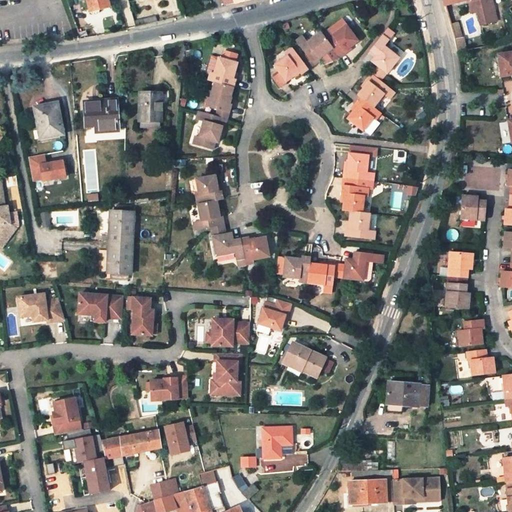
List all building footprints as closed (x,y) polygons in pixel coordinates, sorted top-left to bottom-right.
[(89,12),(108,7),(106,0),(78,0),(81,11),(88,9),(89,12)] [(356,10),(364,5),(361,0),(353,6),(356,10)] [(442,0),(443,2),(450,0),(454,0),(456,3),(466,0),(475,0),(477,11),(481,24),(496,20),(493,4),(485,6),(484,0),(442,0)] [(475,0),(469,0),(471,12),(477,11),(475,0)] [(157,22),(155,15),(134,21),(135,27),(157,22)] [(342,20),(328,30),(333,36),(347,26),(342,20)] [(449,24),(457,51),(466,50),(458,22),(449,24)] [(345,52),(358,42),(347,26),(333,36),(328,30),(322,35),(330,46),(333,49),(338,56),(340,59),(347,54),(345,52)] [(387,29),(382,36),(389,41),(394,34),(387,29)] [(330,46),(322,35),(320,32),(307,42),(303,37),(296,41),(306,56),(314,66),(321,61),(319,59),(321,57),(333,49),(330,46)] [(376,66),(388,75),(400,59),(384,47),(389,41),(382,36),(373,49),(379,53),(376,57),(372,63),(376,66)] [(308,70),(302,62),(301,60),(293,49),(286,55),(288,57),(275,66),(281,74),(287,82),(300,73),(301,75),(308,70)] [(333,49),(321,57),(326,64),(338,56),(333,49)] [(370,52),(376,57),(379,53),(373,49),(370,52)] [(498,55),(501,77),(509,75),(509,73),(508,68),(507,54),(498,55)] [(207,72),(211,74),(214,75),(220,57),(212,55),(207,72)] [(302,62),(308,70),(314,66),(306,56),(301,60),(302,62)] [(234,80),(238,63),(220,57),(214,75),(211,74),(209,81),(214,83),(234,89),(236,81),(234,80)] [(370,75),(382,83),(385,79),(388,75),(376,66),(373,71),(370,75)] [(281,74),(275,78),(281,86),(287,82),(281,74)] [(382,83),(370,75),(365,81),(368,83),(358,97),(359,97),(374,109),(384,94),(390,99),(394,92),(382,83)] [(217,110),(229,114),(231,106),(229,105),(234,89),(214,83),(210,100),(206,99),(204,107),(217,110)] [(158,111),(158,104),(160,104),(161,94),(140,93),(140,121),(141,121),(159,121),(160,121),(160,111),(158,111)] [(374,109),(359,97),(354,104),(357,106),(347,120),(363,132),(374,118),(376,120),(381,114),(374,109)] [(116,102),(84,104),(86,126),(95,126),(96,131),(118,129),(116,102)] [(34,108),(39,130),(40,130),(42,139),(63,135),(57,104),(34,108)] [(215,118),(227,121),(229,114),(217,110),(215,118)] [(217,144),(222,128),(225,128),(227,121),(215,118),(198,113),(196,120),(203,123),(199,139),(193,137),(191,145),(212,150),(214,143),(217,144)] [(351,147),(350,154),(369,156),(375,157),(376,150),(351,147)] [(350,154),(348,171),(345,171),(344,179),(359,180),(374,182),(375,174),(367,174),(369,156),(350,154)] [(45,155),(28,157),(32,183),(67,178),(65,160),(46,162),(45,155)] [(219,192),(215,175),(196,178),(199,196),(196,196),(198,204),(217,201),(220,201),(223,200),(221,192),(219,192)] [(363,213),(365,197),(368,197),(368,190),(358,189),(359,180),(344,179),(342,194),(345,195),(343,211),(351,212),(363,213)] [(0,180),(0,238),(1,239),(7,243),(16,230),(10,226),(7,208),(5,208),(1,180),(0,180)] [(485,222),(487,202),(478,201),(479,198),(464,197),(462,219),(485,222)] [(220,217),(217,201),(198,204),(201,221),(192,223),(194,230),(211,227),(224,225),(223,217),(220,217)] [(110,212),(109,236),(107,236),(107,241),(109,241),(109,243),(133,244),(134,213),(131,213),(131,206),(117,205),(116,212),(110,212)] [(369,232),(371,214),(363,213),(351,212),(349,229),(346,229),(345,237),(375,240),(376,233),(369,232)] [(216,255),(236,252),(238,261),(246,259),(243,244),(235,245),(234,241),(232,234),(226,235),(213,238),(216,255)] [(243,244),(246,259),(247,266),(253,265),(253,261),(270,258),(267,239),(250,242),(249,238),(242,240),(242,241),(243,244)] [(133,244),(109,243),(107,243),(107,248),(108,248),(107,273),(131,274),(133,244)] [(345,266),(344,280),(368,282),(371,280),(373,263),(384,264),(385,256),(359,253),(358,261),(354,261),(346,260),(345,266)] [(451,253),(449,277),(468,279),(469,270),(472,270),(474,255),(451,253)] [(284,278),(300,280),(299,284),(308,285),(310,265),(311,258),(302,257),(302,260),(286,258),(284,278)] [(310,265),(308,285),(324,287),(323,293),(332,294),(334,278),(335,265),(327,264),(327,266),(310,265)] [(335,265),(334,278),(339,279),(344,280),(345,266),(340,266),(335,265)] [(511,266),(511,273),(503,272),(502,288),(511,288),(511,266)] [(468,279),(449,277),(448,284),(468,285),(468,279)] [(469,310),(470,294),(467,294),(468,285),(448,284),(446,308),(469,310)] [(18,297),(20,317),(32,315),(36,315),(37,321),(47,320),(47,322),(64,320),(58,299),(45,300),(44,294),(18,297)] [(79,294),(78,314),(90,315),(95,316),(94,322),(104,323),(105,318),(120,319),(122,297),(79,294)] [(127,298),(126,309),(134,310),(132,335),(151,336),(151,334),(152,325),(153,311),(149,311),(150,299),(127,298)] [(277,307),(266,303),(259,324),(274,329),(276,321),(278,315),(288,318),(292,305),(280,301),(277,307)] [(288,318),(278,315),(276,321),(285,324),(288,318)] [(213,343),(212,346),(233,347),(233,344),(250,344),(250,324),(234,323),(234,321),(228,320),(228,323),(223,323),(223,320),(213,320),(213,334),(213,343)] [(466,331),(459,332),(461,348),(484,345),(482,330),(485,330),(484,321),(464,323),(466,331)] [(316,380),(325,362),(293,345),(284,361),(301,370),(301,371),(300,373),(316,380)] [(473,377),(496,374),(494,359),(488,360),(487,351),(467,354),(468,362),(471,362),(473,377)] [(217,376),(217,395),(240,396),(241,382),(237,382),(238,363),(241,363),(242,355),(216,354),(215,362),(218,362),(217,376)] [(282,365),(299,374),(300,373),(301,371),(301,370),(284,361),(282,365)] [(151,389),(151,400),(177,398),(188,398),(187,376),(176,376),(176,377),(164,378),(164,379),(150,380),(150,382),(151,389)] [(389,382),(387,404),(418,407),(426,408),(428,385),(420,385),(389,382)] [(54,425),(56,436),(61,435),(81,431),(75,399),(54,403),(56,413),(53,414),(55,425),(54,425)] [(182,423),(165,427),(172,455),(189,451),(187,442),(197,440),(193,427),(184,429),(182,423)] [(107,460),(103,441),(101,442),(97,428),(81,431),(61,435),(62,436),(62,438),(64,448),(81,445),(91,494),(110,491),(103,460),(107,460)] [(263,428),(264,459),(281,458),(281,450),(293,450),(292,445),(292,428),(263,428)] [(123,456),(161,447),(159,431),(148,432),(118,438),(103,441),(107,460),(113,458),(123,456)] [(123,456),(113,458),(115,467),(125,465),(123,456)] [(255,458),(242,458),(242,467),(253,467),(255,467),(255,458)] [(506,483),(511,482),(511,458),(503,459),(506,483)] [(373,471),(378,471),(378,466),(378,459),(371,459),(371,461),(363,460),(363,467),(345,467),(340,465),(337,472),(373,471)] [(203,486),(217,481),(213,470),(199,474),(203,486)] [(150,477),(155,496),(156,500),(173,495),(178,494),(173,471),(150,477)] [(237,486),(243,483),(235,471),(232,472),(237,486)] [(386,502),(394,502),(394,504),(414,503),(414,501),(414,497),(440,497),(439,479),(393,481),(393,482),(392,482),(385,482),(385,481),(350,482),(350,503),(383,502),(386,502)] [(252,484),(242,494),(248,500),(250,498),(251,500),(254,498),(253,496),(258,491),(252,484)] [(201,487),(185,492),(189,505),(191,511),(204,511),(210,510),(201,487)] [(183,507),(189,505),(185,492),(178,494),(173,495),(177,509),(183,507)] [(155,511),(167,511),(177,509),(173,495),(156,500),(150,502),(147,503),(137,506),(138,511),(147,511),(155,510),(155,511)]
